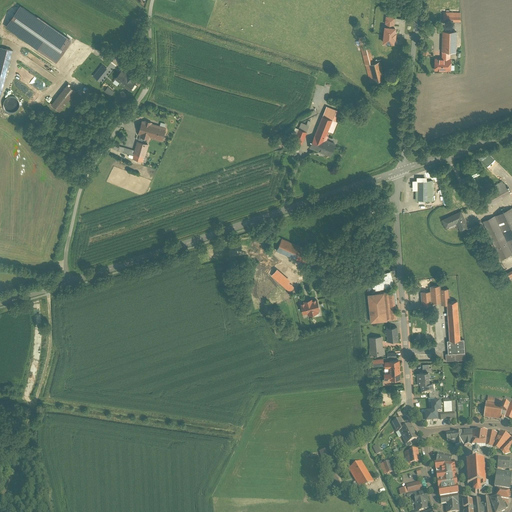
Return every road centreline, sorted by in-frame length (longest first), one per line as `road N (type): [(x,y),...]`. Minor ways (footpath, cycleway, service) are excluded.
road 1 (tertiary): [(400,170),(68,282)]
road 2 (unclassified): [(68,282),(65,258),(80,189),(146,86),(152,0)]
road 3 (residential): [(412,408),(400,170)]
road 4 (track): [(258,294),(279,329),(277,340),(210,486),(209,511)]
road 5 (unclassified): [(400,170),(419,0)]
road 6 (track): [(398,511),(367,449),(410,399)]
